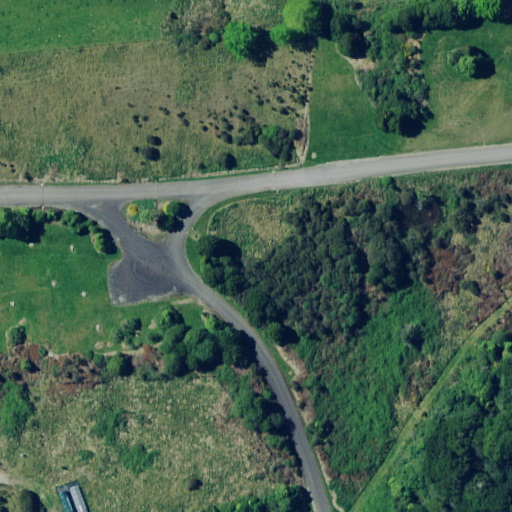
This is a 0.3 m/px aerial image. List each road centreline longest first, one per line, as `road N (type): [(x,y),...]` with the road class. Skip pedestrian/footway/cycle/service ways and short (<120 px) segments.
road 1 (unclassified): [(143,254),(247,345),(280,399),(316,511)]
road 2 (unclassified): [(511,154),(227,181)]
road 3 (unclassified): [(227,181),(80,193)]
